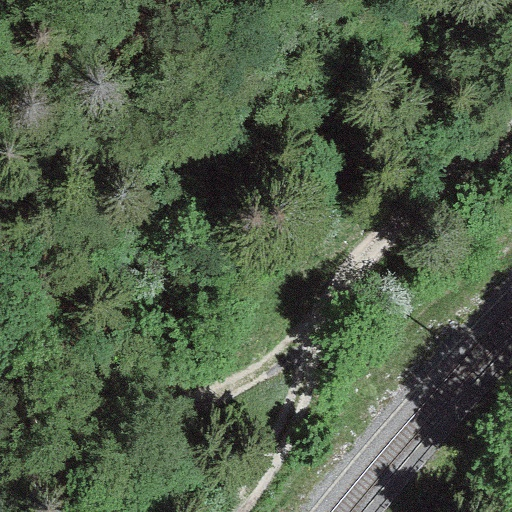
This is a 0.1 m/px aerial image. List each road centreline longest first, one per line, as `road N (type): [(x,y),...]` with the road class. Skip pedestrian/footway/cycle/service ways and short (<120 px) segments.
road 1 (unclassified): [(308,352),(0,482)]
road 2 (track): [(511,130),(378,236),(308,352)]
road 3 (track): [(308,352),(281,445),(230,511)]
